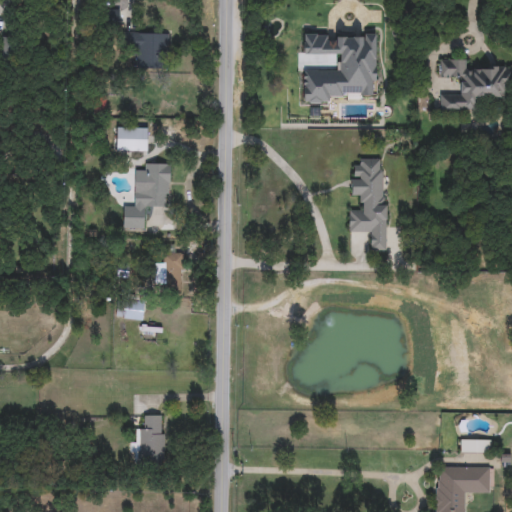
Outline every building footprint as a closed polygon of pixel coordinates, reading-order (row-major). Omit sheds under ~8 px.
[(168,33),(168,70),(135,70),(136,49),(123,49),(123,33),(168,33)] [(439,114),(438,95),(459,94),(458,79),(439,79),(438,60),(467,59),(467,69),(511,68),(511,98),(476,99),(476,113),(439,114)] [(116,152),(116,128),(146,128),(146,152),(116,152)] [(387,250),(368,251),(368,232),(348,232),(348,211),(359,211),(359,196),(352,196),(351,168),(358,168),(358,160),(382,160),(382,205),(386,205),(387,250)] [(144,183),(145,164),(169,164),(168,209),(134,208),(134,182),(144,183)] [(182,292),(158,292),(158,264),(161,264),(161,254),(182,254),(182,292)] [(122,318),(124,303),(144,305),(141,321),(122,318)] [(164,416),(163,466),(137,465),(137,454),(129,454),(129,442),(139,443),(140,416),(164,416)] [(460,453),(460,439),(489,439),(489,453),(460,453)] [(464,511),(434,511),(434,467),(492,467),(492,493),(464,493),(464,511)]
